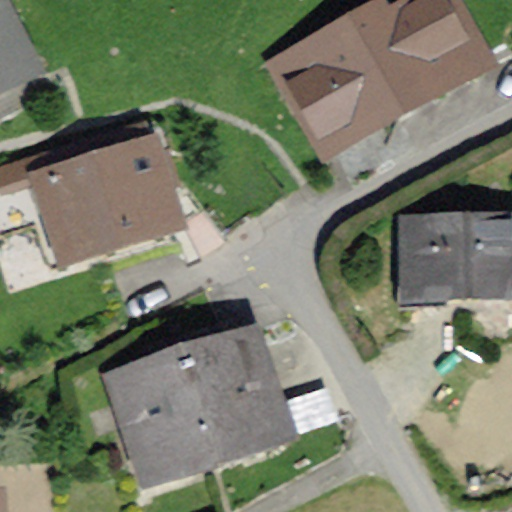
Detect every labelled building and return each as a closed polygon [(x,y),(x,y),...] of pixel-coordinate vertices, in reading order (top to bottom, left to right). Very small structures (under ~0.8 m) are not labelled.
[(289,69),(330,145),(393,109),(397,117),(484,69),(444,0),(442,0),(384,33),(377,20),(289,69)] [(0,25),(0,78),(21,68),(0,25)] [(42,160),(70,253),(166,224),(138,131),(42,160)] [(442,306),(442,290),(511,288),(509,226),(407,228),(408,306),(442,306)] [(225,349),(221,336),(181,350),(215,455),(279,436),(247,341),(225,349)] [(215,455),(181,350),(147,360),(152,373),(119,382),(137,437),(126,441),(137,472),(148,469),(151,477),(153,475),(215,455)]
